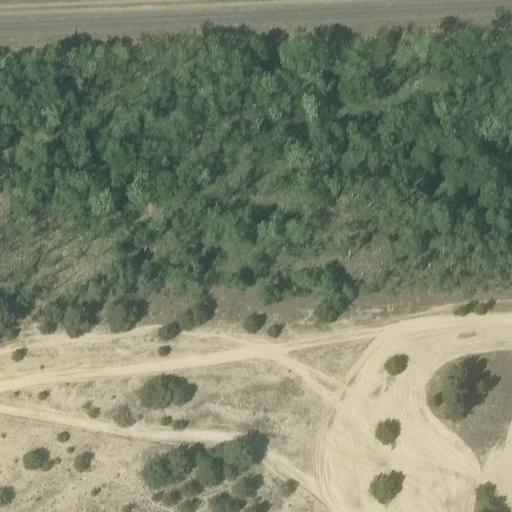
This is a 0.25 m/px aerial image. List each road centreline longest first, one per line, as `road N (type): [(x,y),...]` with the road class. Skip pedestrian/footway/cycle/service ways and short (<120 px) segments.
road 1 (track): [(511,325),(433,327),(0,390)]
road 2 (track): [(0,413),(275,467),(335,511)]
road 3 (track): [(391,339),(341,404),(318,499)]
